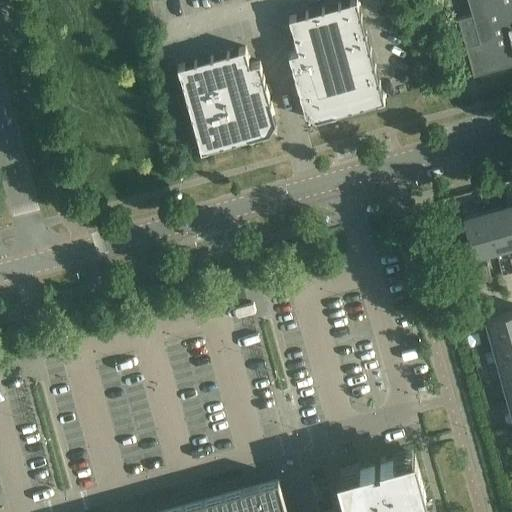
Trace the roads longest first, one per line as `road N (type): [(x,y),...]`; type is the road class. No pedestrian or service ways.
road 1 (residential): [(511,134),(37,264)]
road 2 (residential): [(37,264),(0,124)]
